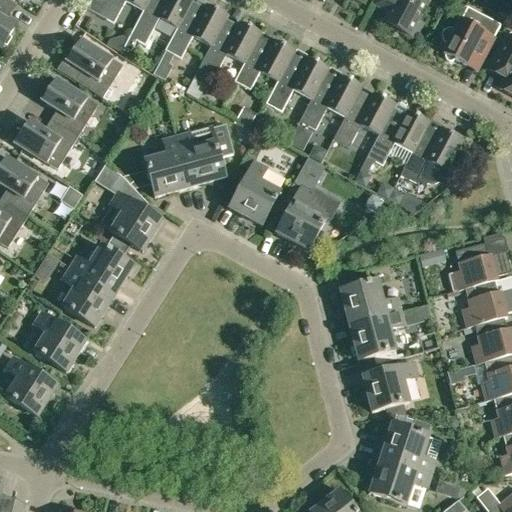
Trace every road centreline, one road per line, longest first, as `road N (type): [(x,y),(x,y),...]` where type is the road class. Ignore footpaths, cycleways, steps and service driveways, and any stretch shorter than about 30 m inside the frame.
road 1 (residential): [(43,472),(183,251),(199,242),(218,245),(301,291),(338,432),(328,458),(259,511)]
road 2 (residential): [(270,0),(500,120),(511,139)]
road 3 (residential): [(225,511),(43,472)]
road 4 (residential): [(0,102),(65,0)]
